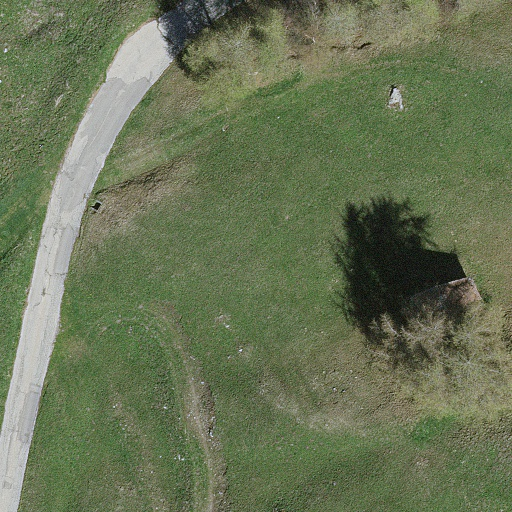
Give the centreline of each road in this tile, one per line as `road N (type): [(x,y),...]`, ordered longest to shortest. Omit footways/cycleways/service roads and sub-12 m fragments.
road 1 (unclassified): [(219,0),(160,38),(92,127),(56,237),(1,511)]
road 2 (track): [(511,107),(437,72),(366,72),(313,84),(97,178),(74,175)]
